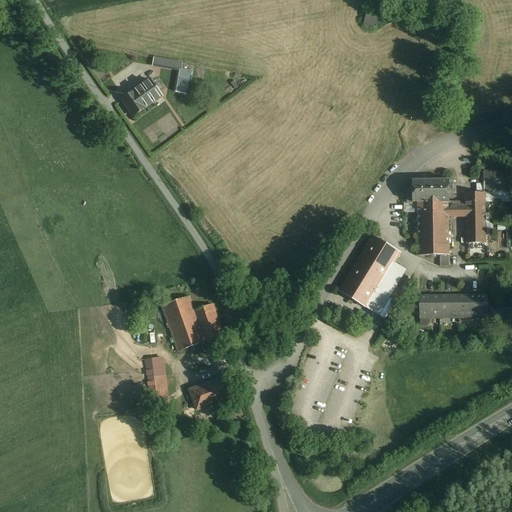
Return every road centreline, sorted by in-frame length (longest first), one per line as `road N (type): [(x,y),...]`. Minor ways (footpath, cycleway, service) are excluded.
road 1 (unclassified): [(251,389),(203,250),(33,0)]
road 2 (unclassified): [(251,389),(297,352),(384,189),(445,140),(511,120)]
road 3 (primary): [(511,415),(353,511)]
road 4 (unclassified): [(298,511),(251,389)]
